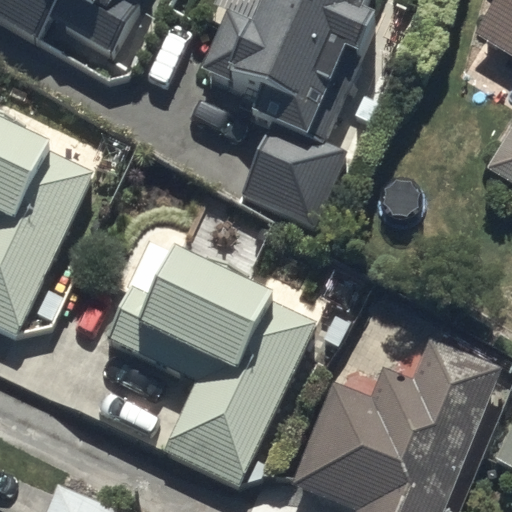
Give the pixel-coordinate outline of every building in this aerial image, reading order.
[(0,0),(0,22),(38,47),(45,37),(54,43),(62,31),(112,63),(144,12),(126,1),(126,0),(0,0)] [(266,0),(253,30),(225,18),(194,102),(271,130),(242,207),(313,233),(342,156),(324,150),(374,31),(364,27),(375,0),(266,0)] [(511,0),(497,0),(475,38),(511,59),(511,130),(486,175),(511,190),(511,0)] [(106,156),(0,105),(0,336),(16,345),(106,156)] [(202,272),(148,249),(102,348),(194,391),(163,458),(238,493),(315,328),(267,309),(269,305),(244,294),(249,284),(205,265),(202,272)] [(330,387),(285,494),(327,511),(447,511),(505,374),(403,332),(384,379),(354,366),(343,393),(330,387)] [(511,427),(491,466),(511,477),(511,427)] [(113,511),(57,491),(48,511),(113,511)]
